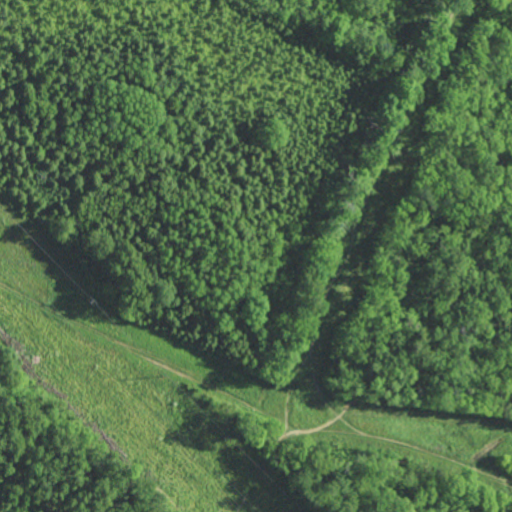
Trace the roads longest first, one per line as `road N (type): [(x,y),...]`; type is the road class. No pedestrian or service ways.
road 1 (track): [(511,480),(361,433),(338,415),(269,412),(0,284)]
road 2 (track): [(338,415),(316,376),(324,318),(463,0)]
road 3 (track): [(0,319),(177,497)]
road 4 (track): [(511,425),(360,409),(338,415)]
road 5 (track): [(324,318),(289,381),(280,439)]
